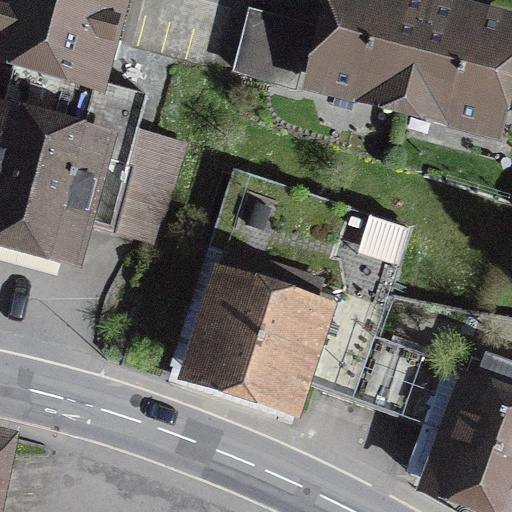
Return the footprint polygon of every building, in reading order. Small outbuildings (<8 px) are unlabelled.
[(0,0),(0,59),(14,63),(96,85),(97,82),(119,0),(0,0)] [(251,12),(236,70),(294,86),(298,69),(319,74),(317,81),(404,104),(429,7),(401,0),(338,0),(330,33),(251,12)] [(511,29),(429,7),(404,104),(491,127),(511,47),(511,29)] [(96,85),(14,63),(0,114),(0,235),(70,254),(82,207),(114,215),(146,96),(97,82),(96,85)] [(306,377),(353,394),(374,337),(408,230),(234,175),(173,368),(282,404),(297,358),(311,363),(306,377)] [(374,337),(353,394),(428,421),(409,474),(511,511),(511,372),(482,362),(478,375),(374,337)]
